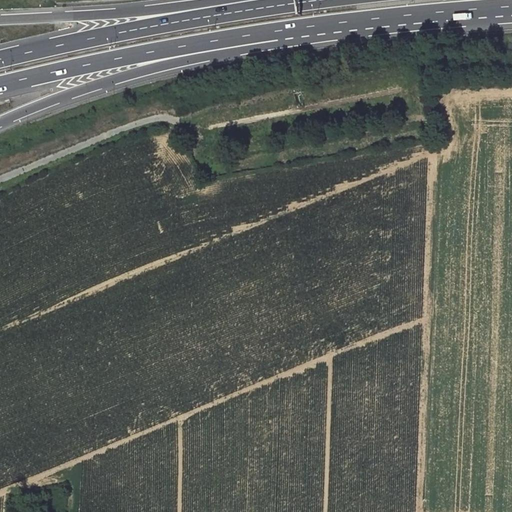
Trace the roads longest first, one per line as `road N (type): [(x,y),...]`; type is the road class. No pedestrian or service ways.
road 1 (trunk): [(305,1),(0,59)]
road 2 (trunk): [(0,121),(153,67),(251,48),(276,30)]
road 3 (trunk): [(0,84),(276,30)]
road 4 (trunk): [(276,30),(511,6)]
road 5 (trunk): [(227,0),(0,19)]
